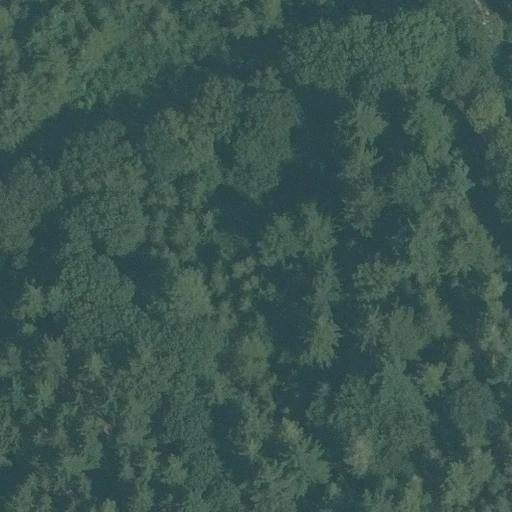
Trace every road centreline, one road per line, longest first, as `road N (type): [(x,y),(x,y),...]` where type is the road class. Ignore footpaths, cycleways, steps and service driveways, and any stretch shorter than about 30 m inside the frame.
road 1 (track): [(0,201),(464,0)]
road 2 (track): [(467,0),(511,132)]
